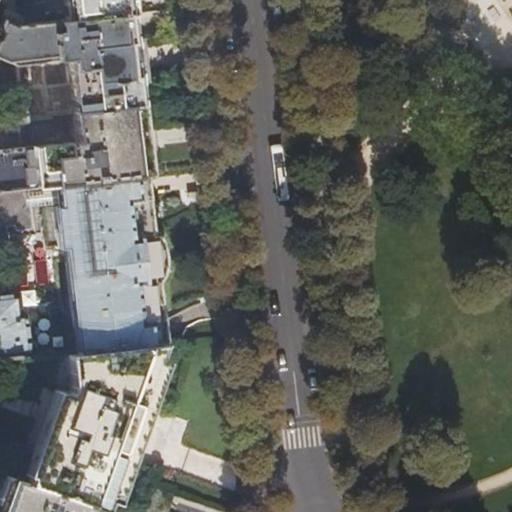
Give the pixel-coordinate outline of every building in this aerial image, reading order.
[(22,0),(25,26),(46,23),(43,0),(63,0),(66,21),(132,14),(130,0),(22,0)] [(132,14),(66,21),(46,23),(25,26),(17,27),(2,20),(0,24),(0,61),(12,67),(15,92),(21,91),(19,66),(65,61),(70,108),(45,111),(46,117),(51,116),(71,113),(142,105),(137,56),(132,14)] [(142,105),(71,113),(74,144),(0,152),(0,192),(28,189),(56,186),(144,175),(150,175),(146,136),(142,105)] [(51,116),(46,117),(18,120),(0,121),(0,127),(51,121),(51,116)] [(144,175),(56,186),(59,208),(52,209),(57,248),(64,247),(65,260),(64,260),(69,310),(71,310),(75,353),(162,342),(160,322),(158,322),(155,297),(153,284),(158,278),(160,270),(161,266),(161,257),(160,253),(157,246),(151,239),(148,236),(146,219),(144,200),(146,199),(144,175)] [(28,189),(0,192),(0,250),(4,250),(2,233),(32,229),(28,189)] [(0,298),(0,357),(8,361),(48,356),(45,322),(27,324),(26,316),(21,316),(19,297),(0,298)] [(162,342),(75,353),(67,354),(70,384),(67,392),(59,389),(26,482),(103,510),(124,451),(128,453),(139,424),(145,406),(141,404),(162,342)] [(102,511),(103,510),(26,482),(5,475),(0,489),(0,511),(102,511)]
